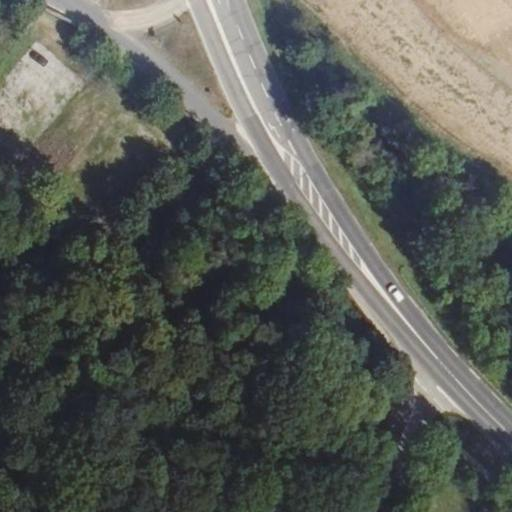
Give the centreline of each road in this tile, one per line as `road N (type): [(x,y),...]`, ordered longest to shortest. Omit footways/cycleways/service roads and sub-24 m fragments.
road 1 (primary): [(451,376),(294,171)]
road 2 (tertiary): [(116,30),(254,158),(294,171)]
road 3 (primary): [(294,171),(218,0)]
road 4 (residential): [(349,511),(451,376)]
